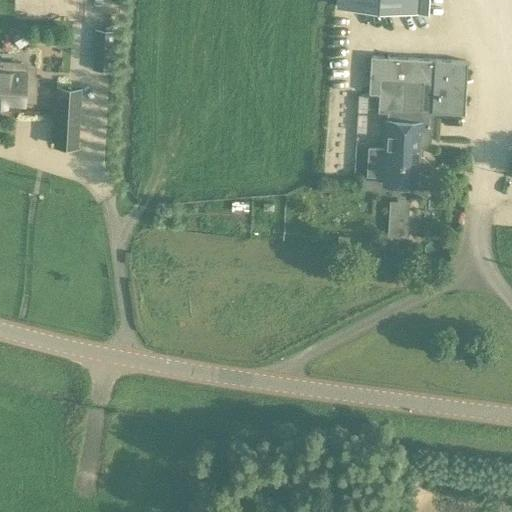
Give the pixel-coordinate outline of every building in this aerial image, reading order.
[(337,0),(337,6),(418,11),(418,0),(337,0)] [(99,29),(97,70),(110,71),(112,30),(99,29)] [(368,148),(367,174),(383,175),(382,184),(383,184),(384,179),(415,181),(415,186),(417,186),(417,177),(428,178),(429,164),(422,157),(418,157),(419,138),(423,138),(424,133),(430,133),(432,111),(461,113),(465,61),(370,56),(368,93),(378,94),(377,112),(386,113),(384,148),(368,148)] [(0,107),(26,109),(26,104),(36,105),(38,78),(28,78),(28,72),(27,72),(27,64),(0,62),(0,107)] [(58,88),(55,144),(76,145),(79,89),(58,88)]
